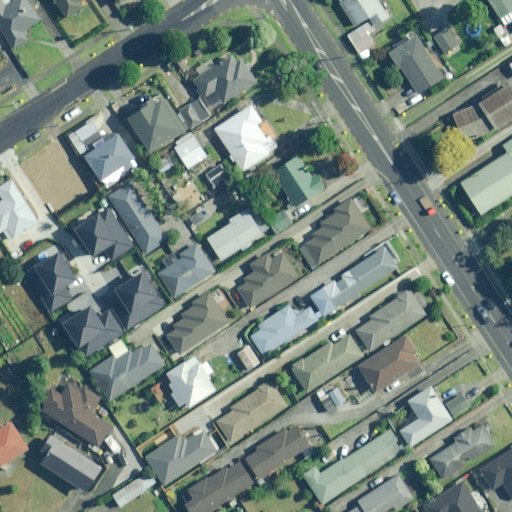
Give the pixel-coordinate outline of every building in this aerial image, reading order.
[(14,0),(12,2),(10,0),(0,0),(0,28),(14,50),(28,41),(23,32),(42,20),(29,0),(14,0)] [(54,0),(66,18),(84,7),(81,2),(84,0),(54,0)] [(338,0),(356,29),(348,35),(359,54),(375,44),(367,32),(390,18),(379,0),(338,0)] [(511,19),(511,0),(488,0),(505,24),(511,19)] [(511,42),(500,24),(494,29),(505,47),(511,42)] [(460,44),(450,28),(434,38),(444,54),(460,44)] [(445,77),(415,35),(389,53),(419,95),(445,77)] [(190,129),(209,116),(211,119),(227,109),(224,104),(257,83),(237,52),(193,80),(203,95),(179,111),(190,129)] [(453,112),(460,139),(497,130),(511,120),(511,83),(475,106),(453,112)] [(185,130),(166,98),(154,105),(152,103),(128,118),(149,152),(185,130)] [(268,135),(265,137),(256,124),(261,120),(251,106),(215,130),(243,172),(268,155),(278,149),(268,135)] [(105,137),(99,129),(81,141),(87,149),(105,137)] [(207,156),(192,133),(173,145),(189,168),(207,156)] [(130,152),(118,134),(85,156),(101,182),(124,167),(127,172),(136,167),(127,154),(130,152)] [(511,139),(503,145),(508,152),(461,183),(482,215),(511,194),(511,139)] [(171,167),(164,155),(151,162),(159,175),(171,167)] [(310,179),(297,158),(273,173),(295,208),(325,189),(316,175),(310,179)] [(67,168),(63,162),(53,168),(57,174),(37,188),(55,215),(93,190),(75,163),(67,168)] [(229,177),(220,164),(205,173),(214,187),(229,177)] [(168,240),(131,182),(109,196),(146,254),(168,240)] [(372,229),(352,198),(335,209),(337,213),(311,230),(316,238),(300,248),(312,268),(372,229)] [(208,218),(203,209),(189,217),(195,226),(208,218)] [(263,234),(247,209),(229,220),(231,223),(208,238),(222,260),(263,234)] [(93,225),(84,211),(69,222),(78,235),(93,225)] [(290,226),(282,215),(269,223),(277,235),(290,226)] [(4,238),(40,297),(52,289),(42,274),(46,271),(40,261),(57,249),(43,227),(35,233),(28,223),(4,238)] [(215,273),(197,244),(180,255),(183,259),(158,274),(174,299),(215,273)] [(399,267),(386,247),(310,296),(324,317),(399,267)] [(91,281),(69,251),(61,257),(83,287),(91,281)] [(299,277),(283,251),(272,259),(268,254),(251,265),(255,272),(245,279),(248,283),(238,290),(250,309),(299,277)] [(214,288),(192,302),(195,307),(181,316),(183,319),(173,325),(177,331),(168,336),(179,355),(234,322),(214,288)] [(426,315),(410,291),(354,328),(370,352),(426,315)] [(296,314),(290,305),(258,326),(261,330),(251,337),(263,356),(318,320),(309,306),(296,314)] [(292,367),(308,393),(364,357),(347,331),(292,367)] [(416,352),(405,336),(358,367),(376,394),(420,365),(413,354),(416,352)] [(131,354),(121,339),(109,347),(114,356),(90,371),(110,401),(165,365),(150,341),(131,354)] [(260,363),(248,345),(237,353),(248,370),(260,363)] [(201,366),(196,356),(162,377),(182,411),(217,391),(207,375),(213,372),(208,362),(201,366)] [(286,406),(270,382),(231,407),(234,411),(217,422),(231,443),(286,406)] [(335,384),(318,395),(328,412),(345,402),(335,384)] [(82,393),(69,385),(62,396),(54,390),(41,410),(99,448),(112,427),(92,413),(101,399),(85,388),(82,393)] [(452,420),(431,387),(408,402),(419,419),(400,432),(410,447),(452,420)] [(470,407),(462,394),(445,404),(454,418),(470,407)] [(0,466),(2,467),(31,449),(13,418),(0,425),(0,466)] [(497,445),(483,423),(454,441),(456,444),(430,460),(443,479),(497,445)] [(309,447),(296,426),(246,458),(260,479),(309,447)] [(178,427),(164,436),(169,444),(158,450),(163,459),(154,465),(167,485),(220,452),(207,430),(187,442),(178,427)] [(405,451),(391,430),(340,463),(321,475),(316,467),(303,475),(322,505),(405,451)] [(103,469),(51,435),(41,451),(47,455),(42,464),(87,493),(103,469)] [(511,449),(479,470),(492,492),(503,484),(511,498),(511,449)] [(141,463),(137,457),(124,463),(127,470),(141,463)] [(209,511),(254,484),(239,460),(189,491),(194,499),(186,504),(190,511),(209,511)] [(156,484),(149,472),(113,495),(121,507),(156,484)] [(393,511),(413,499),(399,476),(345,511),(393,511)] [(482,511),(462,482),(423,509),(425,511),(482,511)]
